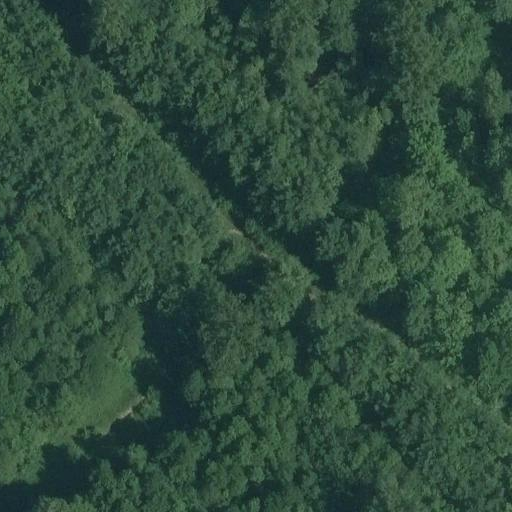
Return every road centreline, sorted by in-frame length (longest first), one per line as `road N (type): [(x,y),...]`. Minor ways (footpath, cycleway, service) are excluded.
road 1 (track): [(231,232),(13,0)]
road 2 (track): [(231,232),(432,389)]
